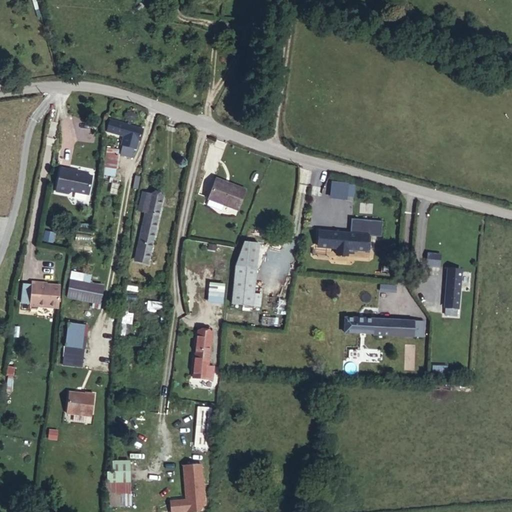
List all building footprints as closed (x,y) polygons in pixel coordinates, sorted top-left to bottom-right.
[(290,0),(271,0),(270,7),(289,11),(290,0)] [(148,122),(107,116),(106,128),(130,131),(144,133),(146,133),(148,122)] [(144,133),(130,131),(129,140),(130,140),(129,149),(141,151),(142,142),(143,142),(144,133)] [(127,146),(115,146),(115,164),(127,164),(127,146)] [(77,167),(62,164),(57,188),(67,190),(67,187),(88,192),(93,173),(77,170),(77,167)] [(216,179),(208,199),(209,199),(207,205),(221,211),(224,205),(238,210),(245,190),(216,179)] [(332,181),(330,197),(338,198),(340,182),(332,181)] [(340,182),(338,198),(346,199),(348,183),(340,182)] [(163,205),(152,204),(149,219),(146,218),(145,226),(149,226),(147,252),(158,253),(163,205)] [(319,231),(318,247),(366,251),(367,236),(381,237),(382,221),(351,219),(350,234),(319,231)] [(93,237),(73,235),(70,258),(104,263),(106,247),(91,246),(93,237)] [(236,266),(232,304),(252,306),(259,244),(245,242),(236,266)] [(434,254),(433,266),(440,267),(441,255),(434,254)] [(448,269),(445,307),(445,315),(456,316),(461,270),(448,269)] [(62,305),(64,282),(51,281),(51,279),(36,277),(33,301),(62,305)] [(91,285),(73,283),(70,317),(88,318),(91,285)] [(210,283),(209,302),(221,303),(223,284),(210,283)] [(345,318),(345,333),(423,337),(424,322),(345,318)] [(198,332),(193,378),(212,380),(214,367),(208,366),(211,333),(198,332)] [(98,375),(100,353),(92,352),(91,353),(75,351),(73,372),(98,375)] [(68,415),(94,417),(96,392),(69,391),(68,415)] [(198,407),(195,446),(209,448),(212,408),(198,407)] [(107,472),(106,506),(131,507),(132,461),(114,460),(114,472),(107,472)] [(183,466),(186,500),(170,501),(171,511),(190,511),(199,511),(204,503),(201,465),(183,466)]
